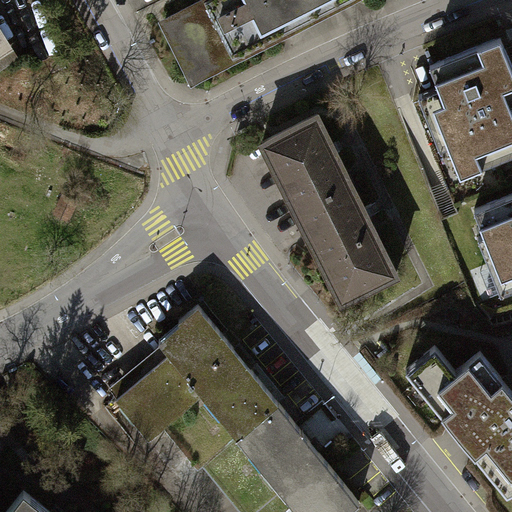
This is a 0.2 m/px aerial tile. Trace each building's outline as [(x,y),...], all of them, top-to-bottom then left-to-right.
[(196,0),(161,17),(171,38),(188,73),(308,14),(335,0),(196,0)] [(464,49),(426,64),(435,86),(415,94),(436,147),(445,144),(457,174),(511,151),(511,116),(506,102),(511,99),(511,74),(497,36),(464,49)] [(284,128),(258,141),(293,210),(338,300),(393,272),(313,113),(284,128)] [(511,191),(470,209),(480,233),(474,235),(498,292),(511,285),(511,191)] [(76,203),(61,195),(52,214),(67,221),(76,203)] [(164,352),(111,395),(144,436),(161,422),(197,392),(232,435),(275,400),(195,303),(152,337),(164,352)] [(489,367),(476,350),(452,370),(431,345),(402,368),(425,396),(485,470),(504,492),(511,487),(511,389),(510,390),(489,367)] [(197,392),(161,422),(196,465),(201,461),(232,435),(197,392)] [(342,511),(357,500),(275,400),(232,435),(276,489),(295,511),(342,511)] [(232,435),(201,461),(242,511),(247,511),(250,510),(276,489),(232,435)] [(53,511),(22,487),(2,511),(53,511)] [(295,511),(276,489),(250,510),(251,511),(295,511)]
